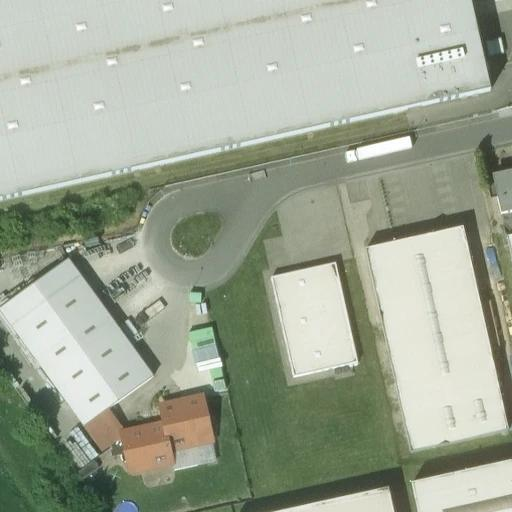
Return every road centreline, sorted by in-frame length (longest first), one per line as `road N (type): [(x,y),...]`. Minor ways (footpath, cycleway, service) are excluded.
road 1 (unclassified): [(511,127),(266,184)]
road 2 (unclassified): [(266,184),(168,210),(156,226),(157,254),(177,274),(205,274),(232,246)]
road 3 (unknown): [(511,82),(367,130)]
